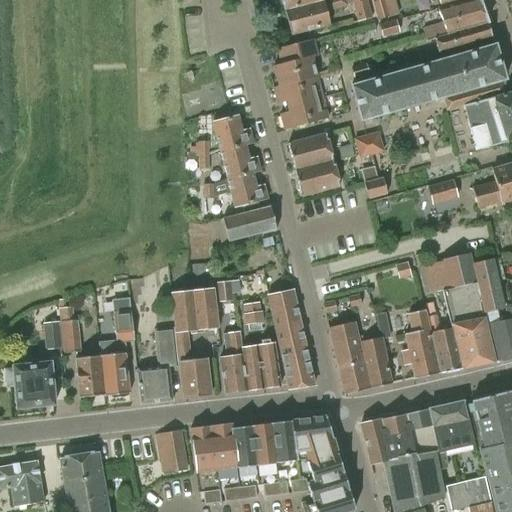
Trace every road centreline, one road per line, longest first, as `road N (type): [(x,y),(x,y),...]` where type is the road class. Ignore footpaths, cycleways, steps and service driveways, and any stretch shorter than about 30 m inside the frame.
road 1 (residential): [(334,405),(233,0)]
road 2 (tertiary): [(0,438),(334,405)]
road 3 (tertiary): [(334,405),(511,368)]
